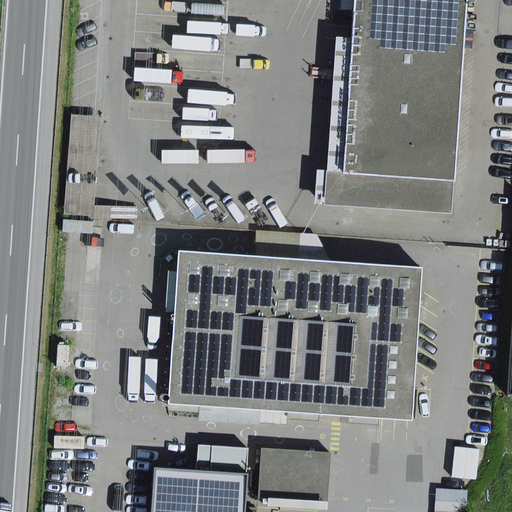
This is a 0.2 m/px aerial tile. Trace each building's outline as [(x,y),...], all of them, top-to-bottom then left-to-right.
[(470,0),(357,0),(355,39),(345,175),(328,173),(326,206),(454,215),(470,0)] [(345,175),(355,39),(337,38),(328,173),(345,175)] [(326,206),(328,173),(318,172),(316,205),(326,206)] [(257,231),(255,258),(332,264),(317,236),(257,231)] [(181,253),(170,405),(200,407),(286,414),(414,423),(425,271),(332,264),(181,253)] [(286,414),(200,407),(199,421),(260,426),(261,422),(286,424),(286,414)] [(199,446),(197,474),(245,478),(247,449),(199,446)] [(479,450),(455,448),(453,478),(476,480),(479,450)] [(330,454),(262,450),(259,499),(327,503),(330,454)] [(153,472),(151,511),(242,511),(245,478),(197,474),(153,472)] [(465,511),(466,491),(436,489),(434,511),(465,511)]
